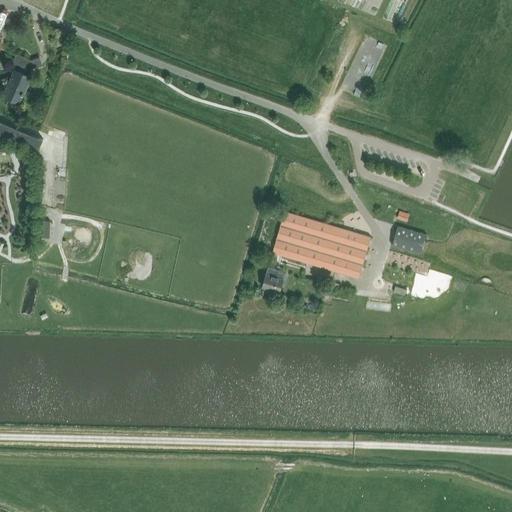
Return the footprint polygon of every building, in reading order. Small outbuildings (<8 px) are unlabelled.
[(20,101),(31,77),(25,74),(26,71),(23,70),(28,59),(16,54),(10,68),(15,70),(4,95),(20,101)] [(0,133),(38,150),(43,139),(0,121),(0,133)] [(401,209),(399,217),(408,220),(410,212),(401,209)] [(281,224),(272,252),(278,254),(293,259),(301,261),(307,263),(313,264),(319,266),(359,278),(362,267),(364,261),(371,237),(357,233),(342,228),(284,211),(281,221),(281,224)] [(47,238),(48,221),(39,220),(38,237),(47,238)] [(426,235),(398,226),(392,245),(421,254),(426,235)] [(271,257),(273,251),(265,249),(263,255),(271,257)] [(279,292),(285,274),(276,271),(276,270),(268,267),(266,274),(262,287),(279,292)] [(405,296),(408,285),(399,282),(397,287),(395,286),(394,292),(405,296)]
